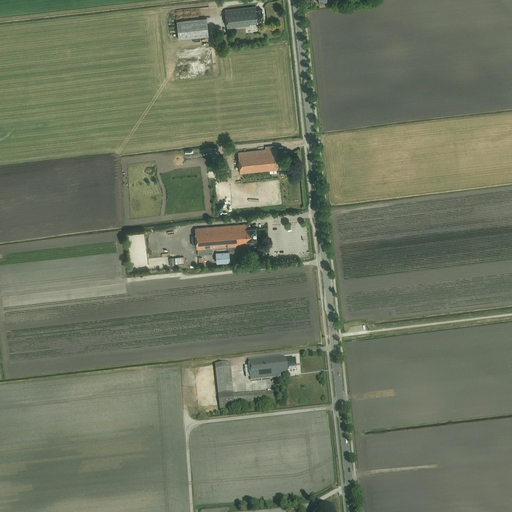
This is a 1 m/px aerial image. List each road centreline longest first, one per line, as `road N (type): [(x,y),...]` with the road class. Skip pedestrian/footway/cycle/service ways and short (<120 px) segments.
road 1 (secondary): [(352,511),(296,0)]
road 2 (track): [(325,262),(0,294)]
road 3 (track): [(175,0),(0,20)]
